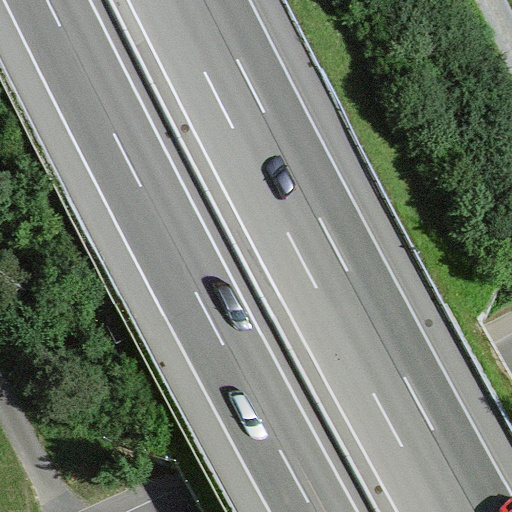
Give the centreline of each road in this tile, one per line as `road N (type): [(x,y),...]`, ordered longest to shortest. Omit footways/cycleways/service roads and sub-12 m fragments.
road 1 (motorway): [(50,0),(320,511)]
road 2 (motorway): [(462,511),(304,230),(193,0)]
road 3 (tertiary): [(197,511),(507,367)]
